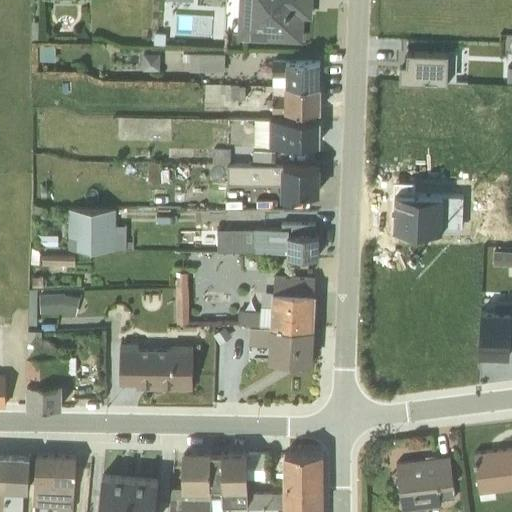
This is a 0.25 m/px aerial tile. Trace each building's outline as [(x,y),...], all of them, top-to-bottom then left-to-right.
[(238,0),(238,30),(303,34),(304,10),(311,10),(311,0),(238,0)] [(450,71),(451,43),(410,41),(410,54),(403,54),(403,69),(450,71)] [(224,45),(190,44),(190,62),(225,62),(224,45)] [(143,46),(143,62),(160,63),(160,46),(143,46)] [(274,51),(273,77),(319,77),(320,53),(274,51)] [(245,77),(225,77),(225,91),(245,90),(245,77)] [(267,89),(267,98),(272,98),(272,103),(284,103),(284,101),(319,102),(319,77),(273,77),(272,89),(267,89)] [(255,111),(254,136),(302,137),(302,134),(319,134),(319,111),(255,111)] [(230,142),(213,142),(213,154),(230,154),(230,142)] [(253,156),(275,156),(275,143),(253,142),(253,156)] [(227,156),(227,175),(281,176),(281,188),(301,188),(301,183),(318,183),(318,157),(275,156),(253,156),(227,156)] [(119,215),(118,198),(71,199),(72,240),(129,239),(129,215),(119,215)] [(282,220),(218,220),(218,243),(287,243),(288,247),(318,248),(318,226),(315,225),(315,215),(282,214),(282,220)] [(187,262),(177,263),(178,317),(189,317),(187,262)] [(239,300),(238,315),(313,318),(315,270),(275,268),(274,282),(272,282),(271,298),(261,297),(261,301),(239,300)] [(76,306),(80,289),(65,285),(41,286),(41,304),(61,303),(76,306)] [(481,343),(511,344),(511,299),(482,299),(481,343)] [(312,319),(251,316),(250,334),(271,335),(270,350),(311,352),(312,319)] [(231,328),(225,318),(214,325),(220,335),(231,328)] [(42,321),(29,322),(29,398),(61,397),(61,365),(76,364),(75,347),(60,347),(60,341),(48,330),(42,330),(42,321)] [(89,324),(89,343),(99,343),(100,324),(89,324)] [(138,335),(121,335),(121,374),(137,375),(137,379),(193,380),(193,335),(172,335),(172,340),(138,340),(138,335)] [(511,437),(474,443),(479,483),(511,478),(511,437)] [(247,511),(247,443),(211,444),(211,487),(223,487),(224,500),(230,501),(229,511),(247,511)] [(268,444),(247,443),(248,496),(322,496),(321,467),(285,467),(285,482),(258,482),(258,469),(268,469),(268,444)] [(211,487),(211,444),(184,444),(184,478),(172,478),(170,511),(210,511),(211,507),(212,504),(211,487)] [(321,467),(321,444),(285,444),(285,467),(321,467)] [(403,500),(440,495),(439,489),(455,487),(450,446),(397,453),(399,470),(396,471),(398,483),(400,483),(403,500)] [(30,448),(30,447),(8,447),(4,511),(22,511),(23,481),(28,482),(29,481),(30,448)] [(58,500),(73,501),(76,448),(37,447),(34,496),(58,498),(58,500)] [(99,511),(127,511),(130,468),(103,466),(99,511)] [(157,497),(157,495),(158,470),(130,468),(128,495),(127,511),(155,511),(156,504),(157,497)] [(321,511),(322,496),(248,496),(247,511),(321,511)]
